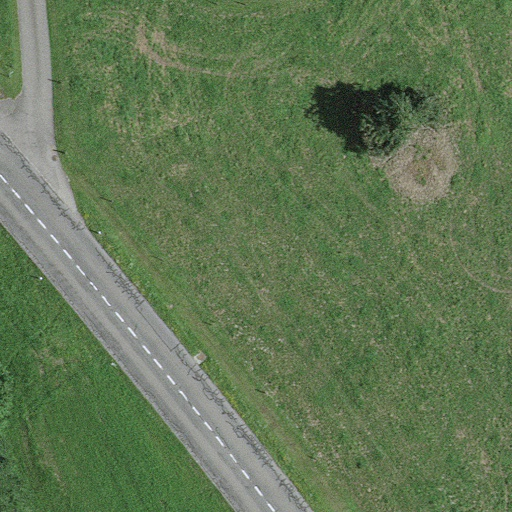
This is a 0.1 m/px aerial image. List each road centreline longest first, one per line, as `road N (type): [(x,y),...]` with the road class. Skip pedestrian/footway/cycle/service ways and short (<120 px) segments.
road 1 (secondary): [(0,170),(274,511)]
road 2 (track): [(34,0),(40,115),(17,189)]
